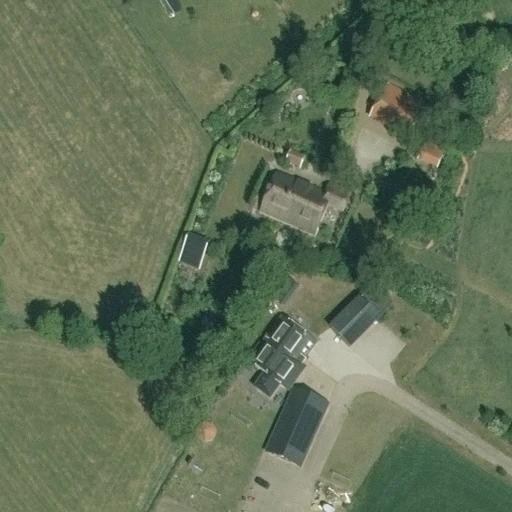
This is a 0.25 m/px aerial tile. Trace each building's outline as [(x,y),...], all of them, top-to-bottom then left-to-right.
[(424,115),(387,94),(374,117),(411,137),(424,115)] [(428,143),(420,160),(440,169),(448,152),(428,143)] [(314,234),(327,205),(343,212),(351,195),(329,185),(325,194),(277,173),(260,210),(314,234)] [(190,235),(179,263),(200,271),(211,243),(190,235)] [(362,301),(379,317),(393,303),(376,286),(362,301)] [(303,361),(316,344),(282,318),(261,346),(260,344),(247,362),(264,374),(253,389),(270,402),(281,387),(289,393),(307,369),(299,363),(302,360),(303,361)] [(328,406),(294,391),(267,454),(300,469),(325,413),(328,406)]
